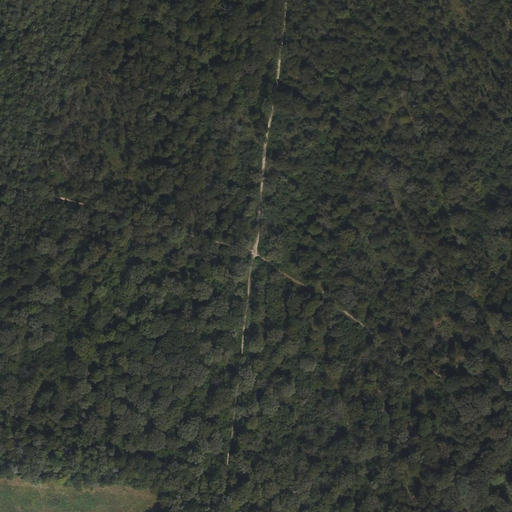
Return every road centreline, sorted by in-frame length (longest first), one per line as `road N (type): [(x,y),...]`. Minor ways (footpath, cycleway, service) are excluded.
road 1 (track): [(511,424),(254,252)]
road 2 (track): [(254,252),(0,184)]
road 3 (track): [(210,511),(254,252)]
road 4 (track): [(287,0),(254,252)]
